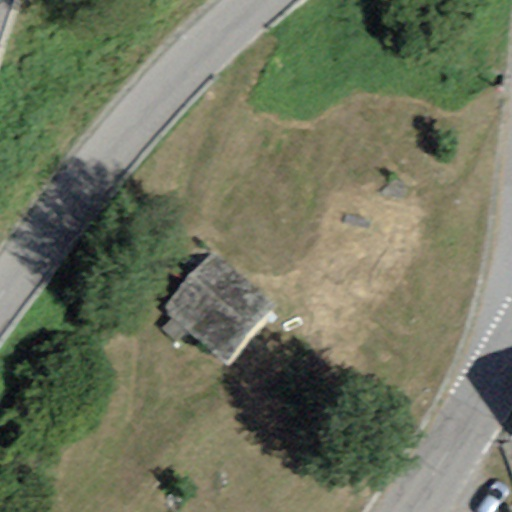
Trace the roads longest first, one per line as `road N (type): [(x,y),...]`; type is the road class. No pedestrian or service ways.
road 1 (unclassified): [(258,0),(145,107),(0,296)]
road 2 (tertiary): [(411,511),(511,360)]
